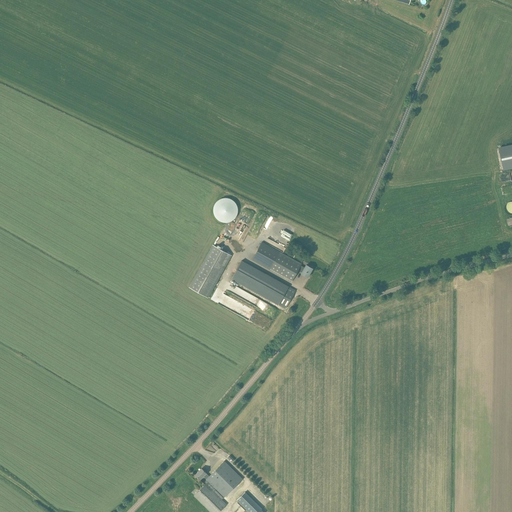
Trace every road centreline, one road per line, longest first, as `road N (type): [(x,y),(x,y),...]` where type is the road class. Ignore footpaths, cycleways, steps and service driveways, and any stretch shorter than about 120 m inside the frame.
road 1 (unclassified): [(315,302),(354,232),(449,0)]
road 2 (unclassified): [(130,511),(296,329)]
road 3 (unclassified): [(334,312),(511,254)]
